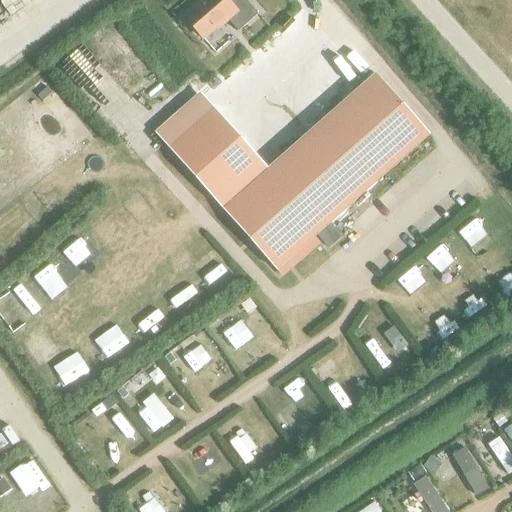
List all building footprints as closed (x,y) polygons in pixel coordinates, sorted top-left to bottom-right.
[(238,32),(258,15),(244,0),(235,0),(230,4),(226,0),(201,0),(183,17),(202,39),(216,27),(217,29),(227,20),(238,32)] [(201,94),(156,135),(167,148),(282,279),(318,247),(312,239),(426,138),(373,78),(269,170),(213,108),(201,94)] [(330,225),(316,237),(327,249),(340,237),(330,225)] [(169,353),(163,357),(168,365),(174,361),(169,353)] [(123,388),(116,392),(122,400),(128,395),(123,388)] [(111,395),(104,401),(110,409),(118,403),(111,395)] [(501,414),(492,420),(498,429),(507,423),(501,414)] [(507,475),(489,446),(478,453),(496,482),(507,475)] [(489,491),(466,451),(453,458),(476,499),(489,491)] [(429,456),(422,466),(434,474),(440,464),(429,456)] [(420,464),(407,472),(413,481),(426,473),(420,464)] [(448,511),(426,479),(413,488),(429,511),(448,511)]
